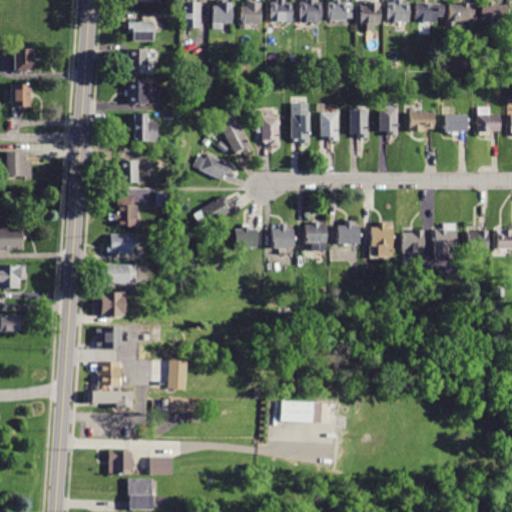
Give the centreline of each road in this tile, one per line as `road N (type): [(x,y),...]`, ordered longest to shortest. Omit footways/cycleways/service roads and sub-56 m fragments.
road 1 (residential): [(54,511),(89,0)]
road 2 (residential): [(511,182),(267,186)]
